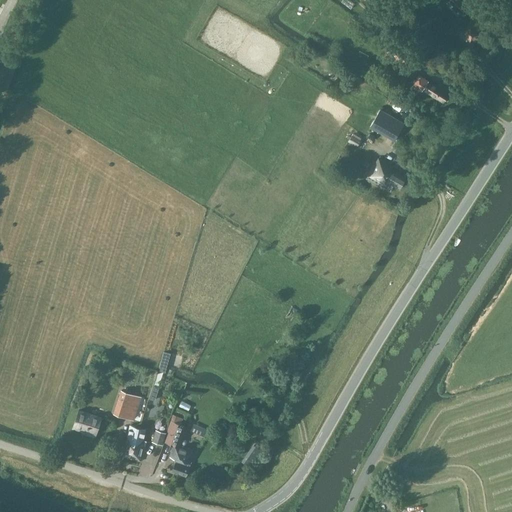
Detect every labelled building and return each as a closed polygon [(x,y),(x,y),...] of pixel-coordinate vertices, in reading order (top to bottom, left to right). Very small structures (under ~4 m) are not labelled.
[(459,17),(469,9),(460,0),(448,0),(446,3),(459,17)] [(470,46),(484,34),(472,21),(458,33),(470,46)] [(392,45),(387,53),(409,68),(415,59),(392,45)] [(451,90),(439,83),(438,85),(419,74),(411,87),(418,91),(419,89),(423,91),(443,103),(451,90)] [(394,141),(405,122),(380,108),(369,127),(394,141)] [(357,146),(360,140),(352,135),(348,141),(357,146)] [(399,188),(405,178),(391,170),(393,167),(378,158),(373,167),(372,167),(367,177),(381,186),(381,185),(390,190),(393,185),(399,188)] [(159,345),(157,355),(162,357),(165,347),(159,345)] [(170,353),(164,351),(159,368),(161,369),(160,371),(164,372),(170,353)] [(153,385),(149,398),(154,400),(159,387),(153,385)] [(134,420),(142,397),(120,390),(113,413),(134,420)] [(96,437),(102,418),(80,411),(74,428),(88,432),(86,434),(96,437)] [(181,446),(187,431),(188,427),(180,424),(182,418),(172,415),(171,420),(170,420),(166,431),(167,431),(163,442),(174,446),(170,457),(178,460),(174,471),(186,476),(196,451),(181,446)] [(262,437),(267,426),(260,423),(256,433),(262,437)] [(191,430),(206,437),(209,430),(193,424),(191,430)] [(147,441),(133,438),(136,426),(130,425),(127,436),(122,456),(142,461),(147,441)] [(156,430),(152,441),(161,444),(165,433),(156,430)] [(155,443),(152,453),(158,455),(161,445),(155,443)] [(248,455),(243,461),(250,466),(255,460),(254,459),(260,451),(257,449),(256,451),(253,450),(249,455),(248,455)]
